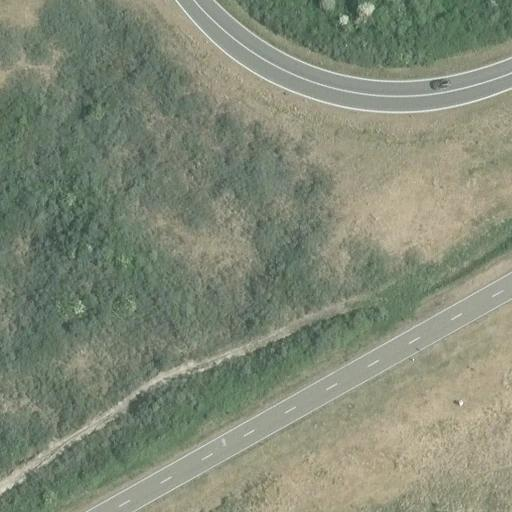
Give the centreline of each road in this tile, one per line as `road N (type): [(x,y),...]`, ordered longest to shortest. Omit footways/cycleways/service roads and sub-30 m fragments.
road 1 (unclassified): [(108,511),(511,285)]
road 2 (primary): [(190,0),(274,71),(350,97),(430,99),(511,77)]
